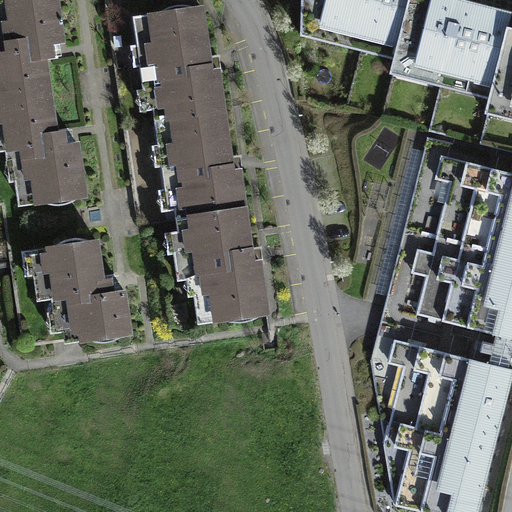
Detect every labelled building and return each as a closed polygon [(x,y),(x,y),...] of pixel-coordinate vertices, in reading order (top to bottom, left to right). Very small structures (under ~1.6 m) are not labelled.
[(0,102),(51,95),(46,60),(58,59),(57,49),(56,40),(63,39),(57,0),(0,0),(0,24),(2,24),(4,41),(0,41),(0,102)] [(401,46),(411,0),(323,0),(317,27),(401,46)] [(511,31),(511,9),(469,0),(426,0),(411,68),(498,89),(511,31)] [(153,89),(157,120),(224,110),(219,71),(212,72),(210,59),(203,9),(196,10),(196,7),(191,6),(186,5),(175,6),(169,7),(164,10),(158,13),(159,16),(135,19),(139,46),(146,45),(149,63),(142,64),(146,91),(153,89)] [(56,130),(51,95),(0,102),(0,149),(8,148),(10,162),(22,161),(24,177),(17,178),(21,203),(56,198),(56,205),(62,205),(64,205),(69,203),(72,202),(75,200),(79,197),(79,195),(85,194),(78,146),(71,146),(69,133),(68,128),(56,130)] [(174,189),(179,220),(246,210),(240,171),(233,172),(231,157),(224,110),(157,120),(161,146),(168,145),(170,163),(163,164),(167,191),(174,189)] [(511,338),(511,172),(431,154),(395,311),(511,338)] [(252,251),(246,210),(179,220),(183,250),(176,251),(180,277),(201,274),(203,293),(196,293),(200,321),(224,317),(224,319),(228,321),(234,322),(243,322),(245,321),(254,319),(261,315),(261,312),(267,311),(260,262),(253,263),(252,251)] [(102,276),(98,242),(90,243),(90,241),(85,239),(79,238),(70,239),(62,242),(56,246),(55,249),(39,250),(42,271),(36,272),(39,298),(53,296),(56,312),(63,311),(67,340),(101,335),(102,342),(107,342),(112,341),(118,338),(124,334),(124,331),(130,331),(125,291),(117,292),(115,279),(114,274),(102,276)] [(497,511),(511,447),(511,366),(400,340),(385,394),(399,511),(497,511)]
